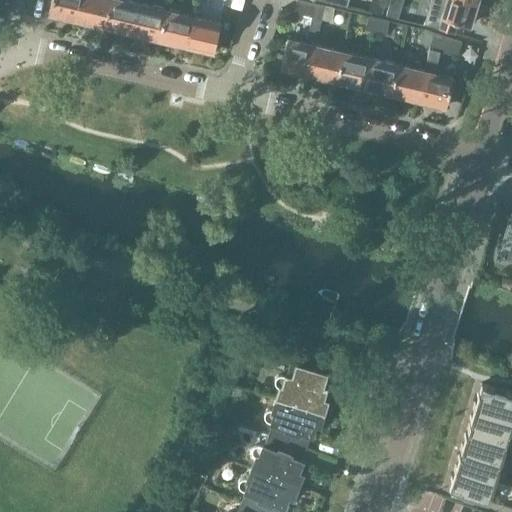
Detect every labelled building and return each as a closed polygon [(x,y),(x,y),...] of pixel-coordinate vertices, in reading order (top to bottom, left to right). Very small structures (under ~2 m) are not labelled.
[(51,0),(49,13),(77,20),(81,0),(51,0)] [(109,0),(81,0),(77,20),(104,26),(109,0)] [(131,32),(138,3),(124,0),(109,0),(104,26),(131,32)] [(280,67),(308,74),(315,45),(321,20),(324,6),(299,0),(296,0),(294,14),(311,18),(305,42),(287,38),(280,67)] [(454,34),(457,22),(469,26),(476,3),(468,0),(431,0),(424,25),(432,27),(454,34)] [(165,10),(138,3),(131,32),(158,39),(165,10)] [(401,7),(389,4),(386,15),(397,19),(401,7)] [(324,6),(321,20),(332,23),(334,8),(324,6)] [(165,10),(158,39),(186,45),(193,16),(165,10)] [(193,16),(186,45),(213,52),(220,22),(193,16)] [(365,29),(376,31),(379,18),(371,16),(365,29)] [(376,31),(389,34),(390,20),(379,18),(376,31)] [(434,34),(424,31),(419,44),(430,47),(434,34)] [(452,77),(436,73),(441,52),(456,54),(459,42),(434,34),(430,47),(424,70),(417,100),(445,106),(452,77)] [(308,74),(336,80),(342,51),(315,45),(308,74)] [(336,80),(363,87),(370,58),(342,51),(336,80)] [(363,87),(390,93),(397,64),(370,58),(363,87)] [(390,93),(417,100),(424,70),(397,64),(390,93)] [(511,257),(511,213),(511,214),(499,253),(511,257)] [(247,351),(244,361),(251,364),(255,362),(257,354),(247,351)] [(323,388),(327,375),(291,364),(287,377),(280,375),(276,377),(275,380),(275,383),(278,387),(279,387),(276,399),(323,413),(327,401),(322,400),(326,388),(323,388)] [(511,392),(480,383),(474,405),(511,416),(511,411),(511,392)] [(319,425),(323,413),(276,399),(272,410),(268,410),(266,411),(265,414),(264,416),(265,419),(267,422),(271,423),(273,424),(270,435),(305,448),(309,435),(311,435),(315,424),(319,425)] [(474,405),(467,426),(504,437),(511,416),(474,405)] [(467,426),(461,446),(498,458),(504,437),(467,426)] [(300,461),(305,448),(270,435),(265,447),(260,445),(258,445),(255,445),(252,448),(252,451),(253,455),(254,456),(256,457),(251,468),(297,486),(302,475),(298,473),(302,462),(300,461)] [(461,446),(455,467),(491,478),(498,458),(461,446)] [(455,467),(448,489),(485,500),(491,478),(455,467)] [(293,498),(297,486),(251,468),(247,479),(246,479),(242,479),(241,479),(239,482),(238,485),(239,487),(240,489),(241,490),(244,492),(247,492),(242,504),(259,511),(279,511),(281,507),(284,507),(288,496),(293,498)]
